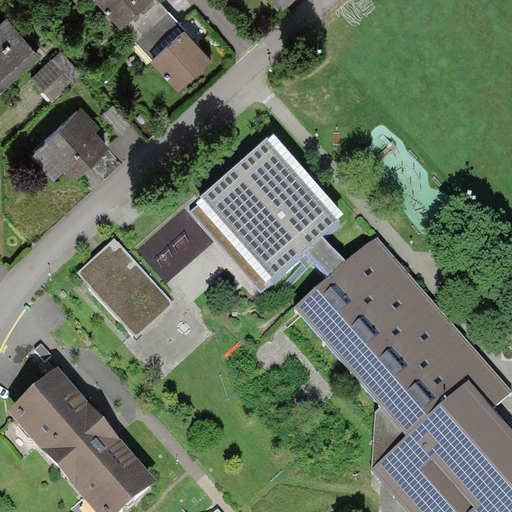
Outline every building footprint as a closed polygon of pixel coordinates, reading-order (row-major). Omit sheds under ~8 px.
[(100,0),(121,21),(144,0),(100,0)] [(151,55),(184,24),(161,0),(144,0),(121,21),(151,55)] [(292,0),(270,0),(280,11),(292,0)] [(9,12),(0,20),(0,90),(44,51),(9,12)] [(184,24),(151,55),(178,84),(213,52),(185,23),(184,24)] [(61,50),(33,77),(56,100),(84,74),(61,50)] [(82,102),(30,149),(53,173),(63,163),(74,175),(111,141),(98,128),(102,124),(82,102)] [(114,103),(103,113),(121,132),(131,123),(114,103)] [(339,226),(267,145),(189,213),(262,295),(306,256),(328,279),(345,263),(323,240),(339,226)] [(328,279),(297,308),(383,407),(376,412),(370,469),(407,511),(511,511),(511,430),(490,405),(509,388),(376,235),(345,263),(328,279)] [(114,242),(79,274),(137,338),(172,306),(114,242)] [(58,372),(9,414),(94,511),(124,511),(156,484),(58,372)]
